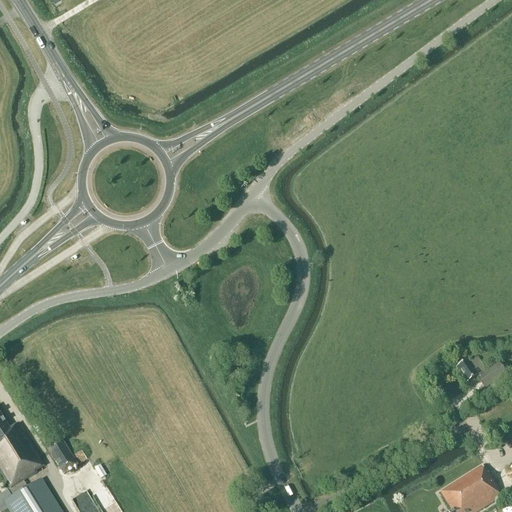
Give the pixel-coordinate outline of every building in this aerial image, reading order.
[(475,371),(468,361),(456,369),(467,384),(481,374),(478,369),(475,371)] [(485,390),(507,375),(498,361),(486,369),(486,370),(484,371),(485,373),(477,378),(485,390)] [(487,408),(492,419),(505,413),(500,402),(487,408)] [(0,472),(10,490),(0,496),(0,511),(4,511),(9,509),(10,511),(59,511),(41,481),(28,489),(23,482),(37,474),(36,472),(45,467),(19,425),(10,430),(0,415),(0,472)] [(63,475),(77,466),(61,440),(47,449),(63,475)] [(75,454),(78,464),(87,461),(84,451),(75,454)] [(487,474),(482,467),(440,492),(452,511),(451,511),(477,511),(503,497),(489,473),(487,474)]
